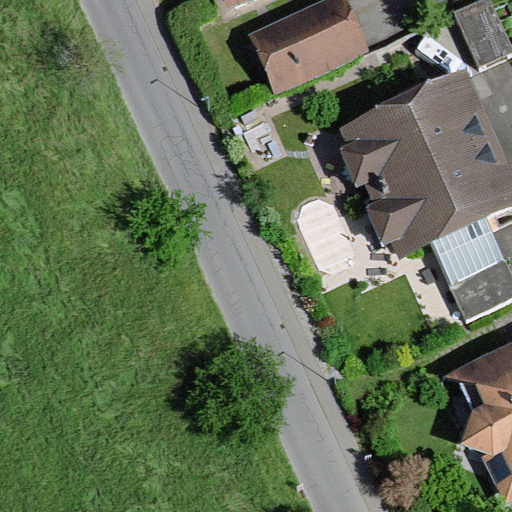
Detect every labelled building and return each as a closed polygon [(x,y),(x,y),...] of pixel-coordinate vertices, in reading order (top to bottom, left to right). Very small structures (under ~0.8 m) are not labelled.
[(276,0),(195,0),(209,30),(276,0)] [(511,52),(492,0),(486,0),(462,9),(482,64),(511,52)] [(355,64),(331,12),(245,51),(269,103),(355,64)] [(510,219),(450,92),(329,149),(389,276),(510,219)] [(510,511),(511,511),(511,354),(435,393),(493,511),(510,511)]
